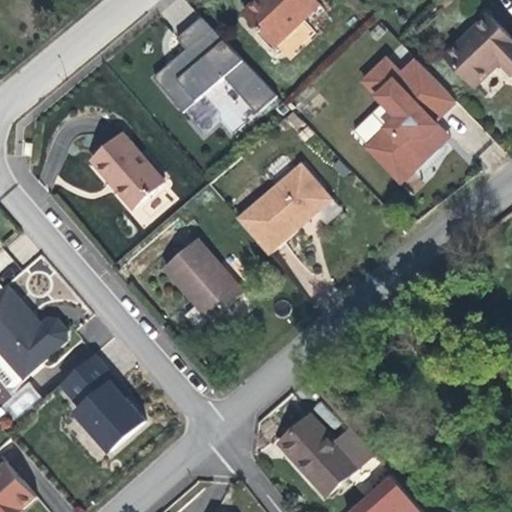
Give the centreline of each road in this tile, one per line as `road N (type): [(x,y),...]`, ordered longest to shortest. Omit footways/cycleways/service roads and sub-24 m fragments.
road 1 (residential): [(511,178),(219,425)]
road 2 (residential): [(0,168),(219,425)]
road 3 (residential): [(0,112),(134,0)]
road 4 (residential): [(125,511),(219,425)]
